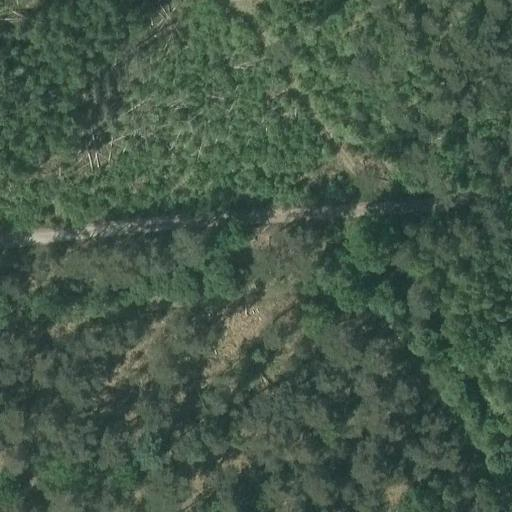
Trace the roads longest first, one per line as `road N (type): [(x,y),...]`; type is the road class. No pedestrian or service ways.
road 1 (track): [(0,320),(331,288),(371,309),(511,503)]
road 2 (track): [(0,241),(511,191)]
road 3 (track): [(383,203),(249,23),(228,13)]
